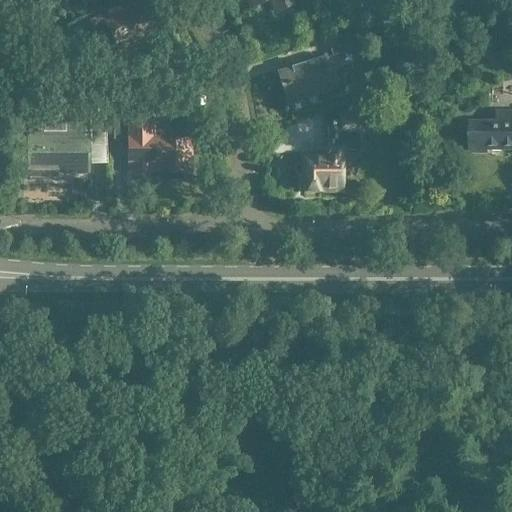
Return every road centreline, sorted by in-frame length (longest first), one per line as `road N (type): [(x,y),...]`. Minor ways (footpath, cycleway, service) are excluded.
road 1 (secondary): [(511,280),(0,276)]
road 2 (residential): [(511,230),(245,230)]
road 3 (residential): [(245,230),(247,143),(232,63),(201,0)]
road 4 (residential): [(19,226),(245,230)]
